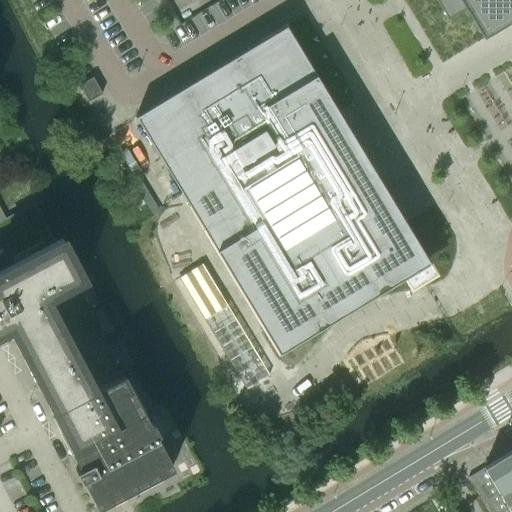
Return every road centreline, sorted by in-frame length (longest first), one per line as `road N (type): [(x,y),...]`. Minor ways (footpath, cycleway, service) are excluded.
road 1 (tertiary): [(329,511),(511,402)]
road 2 (residential): [(128,94),(291,0)]
